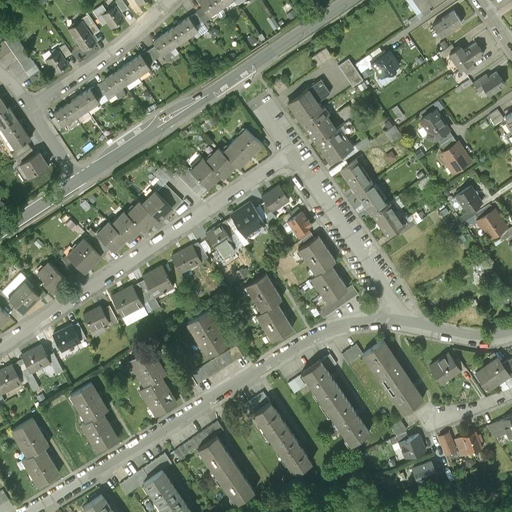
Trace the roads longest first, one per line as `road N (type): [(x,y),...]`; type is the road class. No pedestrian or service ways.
road 1 (residential): [(397,323),(322,333),(31,511)]
road 2 (residential): [(0,349),(291,153)]
road 3 (secondary): [(350,0),(77,180)]
road 4 (residential): [(397,323),(387,293),(291,153)]
road 5 (residential): [(31,107),(170,0)]
